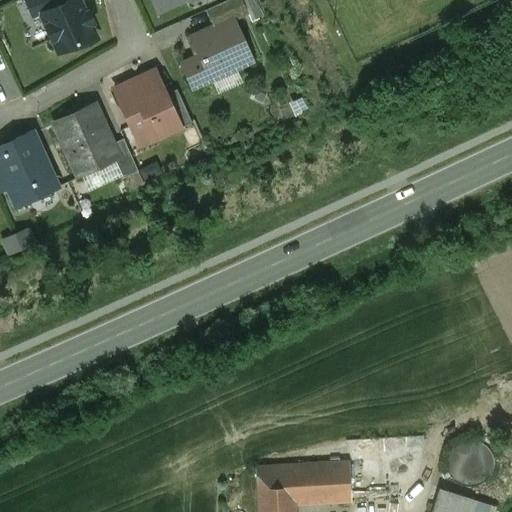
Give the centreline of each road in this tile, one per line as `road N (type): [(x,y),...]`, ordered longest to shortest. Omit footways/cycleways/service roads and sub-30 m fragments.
road 1 (secondary): [(0,388),(511,155)]
road 2 (residential): [(0,117),(138,44),(119,0)]
